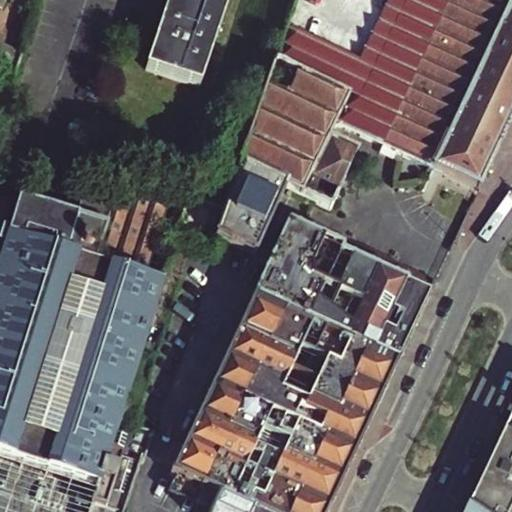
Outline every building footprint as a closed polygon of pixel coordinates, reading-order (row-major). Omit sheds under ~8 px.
[(168,0),(167,14),(164,13),(146,69),(199,87),(227,0),(168,0)] [(510,0),(390,0),(358,66),(284,33),(240,165),(283,190),(310,202),(332,214),(362,153),(333,139),(340,125),(434,167),(510,0)] [(358,66),(390,0),(294,0),(284,33),(358,66)] [(480,189),(511,119),(511,0),(510,0),(434,167),(480,189)] [(21,35),(29,38),(31,25),(25,23),(21,35)] [(0,41),(0,77),(13,82),(25,52),(0,41)] [(257,257),(283,190),(240,165),(215,237),(219,239),(257,257)] [(124,448),(114,444),(186,204),(118,182),(111,207),(82,201),(74,227),(18,209),(23,190),(0,182),(0,261),(0,262),(0,463),(96,494),(90,511),(123,511),(131,489),(140,463),(150,440),(130,432),(124,448)] [(341,253),(285,226),(269,262),(286,270),(269,307),(398,367),(429,297),(427,296),(425,297),(406,288),(404,285),(341,256),(341,253)] [(286,270),(269,262),(159,504),(174,511),(330,511),(398,367),(269,307),(286,270)] [(479,488),(469,511),(470,511),(511,511),(511,439),(504,436),(491,463),(495,465),(483,490),(479,488)]
